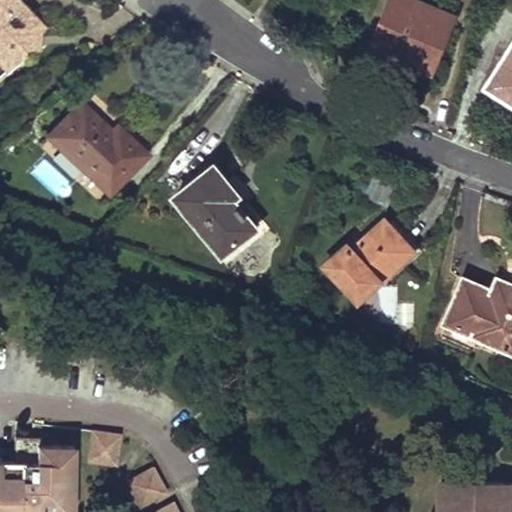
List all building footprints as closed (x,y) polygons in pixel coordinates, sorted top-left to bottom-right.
[(37,29),(6,0),(0,0),(0,76),(16,60),(16,50),(37,29)] [(411,67),(432,74),(457,15),(419,0),(413,0),(412,4),(403,0),(393,0),(375,46),(413,61),(411,67)] [(511,48),(488,86),(511,102),(511,48)] [(112,128),(80,99),(47,134),(107,191),(146,150),(118,122),(112,128)] [(264,222),(216,164),(177,194),(224,253),(264,222)] [(328,264),(359,298),(415,249),(389,219),(355,248),(351,243),(328,264)] [(511,284),(497,279),(493,289),(466,278),(444,323),(511,352),(511,284)] [(116,437),(87,433),(84,464),(112,467),(116,437)] [(0,511),(71,511),(71,442),(42,442),(41,436),(16,435),(15,460),(0,459),(0,511)] [(151,472),(126,486),(141,511),(167,495),(151,472)] [(440,511),(502,511),(503,482),(441,481),(440,511)]
